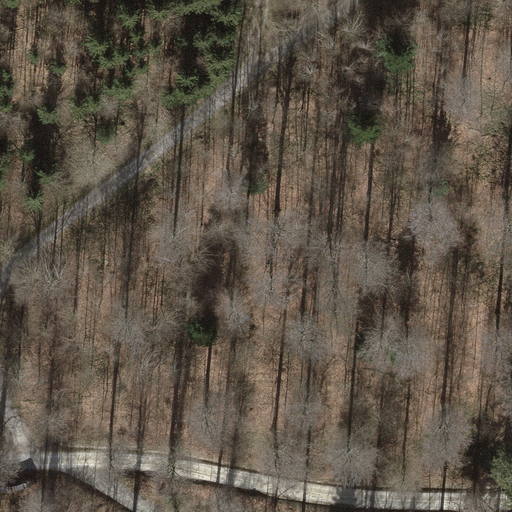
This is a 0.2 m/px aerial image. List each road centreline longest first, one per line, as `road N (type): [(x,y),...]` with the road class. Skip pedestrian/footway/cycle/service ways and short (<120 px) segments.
road 1 (track): [(511,500),(320,493),(125,460),(0,464)]
road 2 (track): [(0,278),(242,78)]
road 3 (track): [(242,78),(357,0)]
